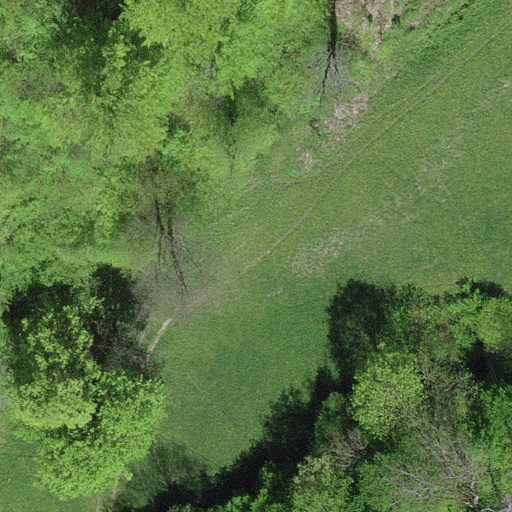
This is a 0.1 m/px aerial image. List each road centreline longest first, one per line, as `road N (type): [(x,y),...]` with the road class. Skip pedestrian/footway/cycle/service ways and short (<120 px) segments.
road 1 (track): [(104,511),(126,393),(172,309),(171,233)]
road 2 (track): [(0,276),(171,233)]
